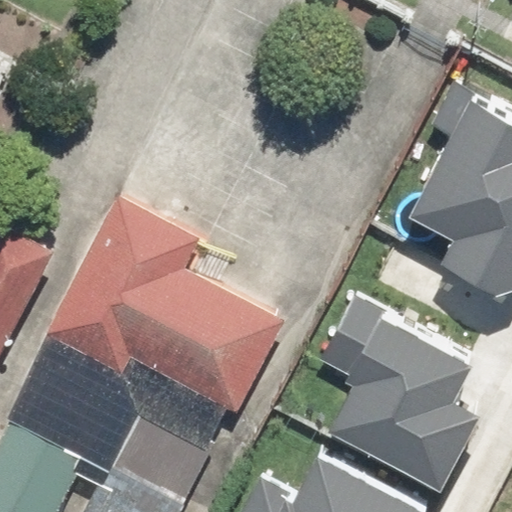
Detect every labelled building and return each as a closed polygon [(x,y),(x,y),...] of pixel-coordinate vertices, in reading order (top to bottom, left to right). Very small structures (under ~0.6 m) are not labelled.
[(468,213),(456,235),(511,264),(511,92),(456,63),(431,109),(453,120),(418,187),(468,213)] [(0,511),(173,511),(279,289),(110,210),(13,416),(6,413),(0,425),(0,511)] [(0,217),(0,331),(46,240),(0,217)] [(459,377),(477,346),(362,281),(331,337),(360,353),(333,402),(447,466),(488,394),(459,377)] [(236,511),(426,511),(431,503),(317,438),(289,487),(260,470),(236,511)]
